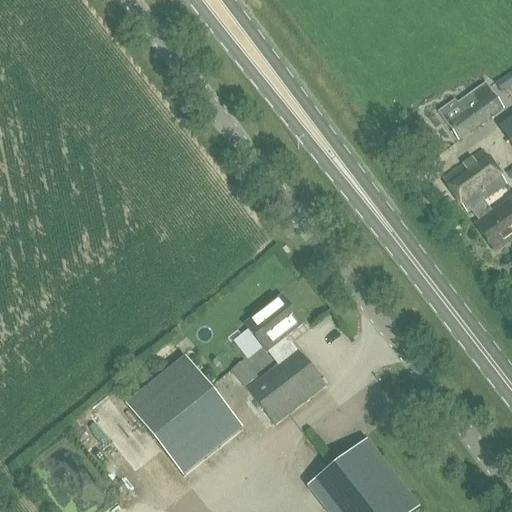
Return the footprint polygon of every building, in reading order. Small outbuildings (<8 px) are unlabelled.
[(485,98),(448,124),(460,140),(480,126),(475,118),(491,106),(485,98)] [(511,144),(511,117),(499,126),(511,144)] [(444,180),(468,214),(484,202),(508,184),(484,151),(444,180)] [(477,226),(495,252),(511,239),(511,194),(506,199),(509,203),(493,214),(484,202),(473,211),(481,223),(477,226)] [(280,366),(297,353),(286,339),(304,325),(282,298),(246,326),(268,353),(269,352),(280,366)] [(252,336),(233,340),(238,361),(257,357),(252,336)] [(280,366),(249,391),(277,427),(327,388),(299,352),(297,353),(280,366)] [(253,357),(238,365),(248,383),(263,374),(253,357)] [(243,431),(185,359),(126,406),(183,478),(243,431)] [(307,489),(324,511),(416,511),(420,509),(367,442),(307,489)]
